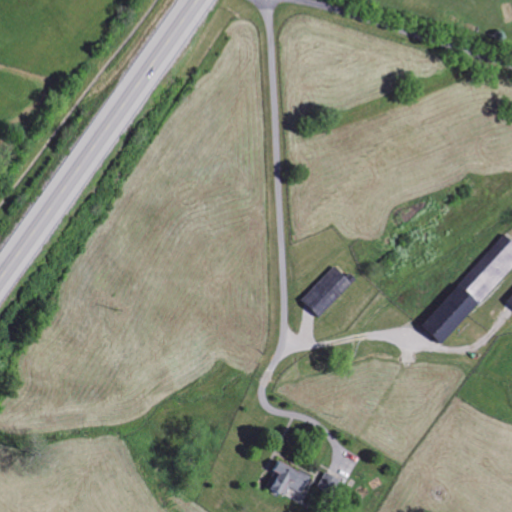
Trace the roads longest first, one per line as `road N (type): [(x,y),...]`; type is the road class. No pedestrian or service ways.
road 1 (residential): [(260,0),(269,17),(285,314),(263,396),(272,411),(311,423),(333,444)]
road 2 (trunk): [(0,275),(196,0)]
road 3 (residential): [(276,0),(511,67)]
